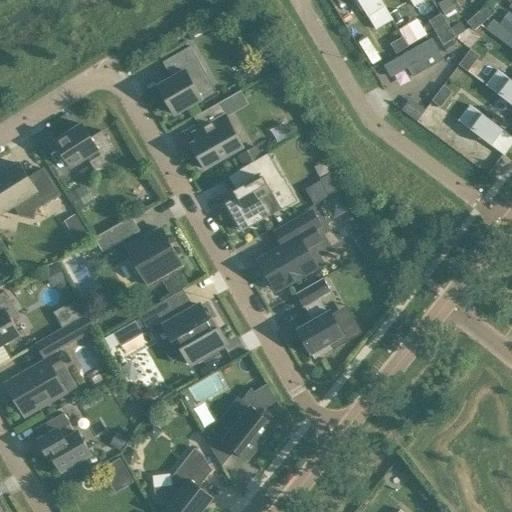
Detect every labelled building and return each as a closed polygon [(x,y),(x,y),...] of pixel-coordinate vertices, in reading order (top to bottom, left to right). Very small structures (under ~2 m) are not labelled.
[(359,0),(376,28),(393,18),(382,0),(359,0)] [(452,0),(443,0),(439,3),(450,21),(458,16),(456,13),(459,11),(452,0)] [(478,13),(486,21),(488,18),(496,12),(488,3),(478,13)] [(435,30),(444,44),(453,39),(456,37),(448,22),(442,13),(430,21),(435,30)] [(475,30),(486,21),(478,13),(468,22),(475,30)] [(511,31),(494,18),(487,28),(511,46),(511,31)] [(427,34),(422,25),(417,19),(400,29),(409,44),(427,34)] [(380,29),(371,34),(382,56),(391,52),(380,29)] [(391,44),(397,53),(409,46),(404,36),(391,44)] [(453,39),(444,44),(443,45),(448,54),(459,48),(453,39)] [(378,68),(387,84),(436,56),(427,41),(378,68)] [(164,62),(172,75),(174,78),(162,85),(167,93),(164,95),(176,114),(203,98),(201,94),(204,83),(201,78),(208,74),(192,46),(164,62)] [(471,49),(460,64),(469,71),(480,56),(471,49)] [(249,84),(260,78),(255,68),(254,67),(243,73),(249,84)] [(511,103),(511,79),(500,71),(488,86),(511,103)] [(444,85),(433,100),(442,106),(453,92),(444,85)] [(207,169),(245,147),(227,116),(228,115),(221,102),(195,117),(202,129),(194,133),(198,141),(192,144),(207,169)] [(460,121),(504,154),(511,143),(511,135),(472,106),(460,121)] [(117,160),(120,157),(112,143),(109,135),(107,136),(103,130),(92,138),(83,124),(56,141),(73,168),(89,158),(97,172),(118,165),(117,160)] [(257,146),(245,152),(251,163),(262,156),(257,146)] [(240,196),(227,203),(243,232),(283,209),(269,185),(283,177),(269,153),(238,171),(247,186),(238,192),(240,196)] [(0,211),(17,201),(22,209),(21,215),(35,218),(37,209),(61,194),(45,169),(30,178),(20,163),(0,176),(0,211)] [(330,196),(321,180),(306,189),(315,204),(330,196)] [(79,208),(91,200),(82,186),(70,194),(79,208)] [(352,208),(342,191),(325,201),(334,218),(352,208)] [(284,246),(262,258),(270,272),(267,274),(275,288),(278,287),(280,290),(310,272),(302,257),(306,254),(304,250),(315,244),(318,235),(320,234),(317,229),(322,226),(313,211),(276,232),(284,246)] [(75,214),(65,221),(71,230),(81,223),(75,214)] [(133,217),(95,238),(103,253),(141,231),(133,217)] [(128,258),(141,281),(145,278),(150,286),(184,266),(162,228),(128,248),(133,255),(128,258)] [(52,286),(61,282),(63,286),(68,283),(57,263),(43,271),(52,286)] [(325,278),(297,294),(305,308),(306,307),(314,321),(299,330),(304,339),(302,340),(311,355),(313,354),(315,359),(333,349),(330,344),(345,336),(331,311),(328,313),(320,299),(332,292),(325,278)] [(0,346),(21,335),(15,326),(16,325),(14,321),(21,317),(6,291),(0,294),(0,346)] [(162,320),(172,314),(165,301),(154,306),(140,314),(148,328),(152,326),(162,320)] [(165,325),(174,341),(177,339),(192,365),(204,358),(206,361),(219,354),(216,351),(228,344),(220,328),(216,330),(201,304),(165,325)] [(89,315),(37,344),(45,358),(97,328),(89,315)] [(55,371),(64,366),(58,355),(49,360),(7,384),(25,415),(67,391),(55,371)] [(216,433),(209,442),(223,466),(236,449),(249,459),(275,426),(261,415),(265,410),(266,410),(252,388),(242,400),(238,397),(213,430),(216,433)] [(196,406),(186,389),(181,392),(191,409),(196,406)] [(79,432),(76,434),(70,425),(72,424),(65,412),(48,422),(53,433),(39,440),(51,460),(54,458),(62,471),(93,454),(79,432)] [(118,432),(111,444),(121,450),(128,438),(118,432)] [(156,497),(169,508),(174,511),(202,511),(214,498),(200,487),(213,470),(204,454),(196,448),(172,477),(173,485),(155,487),(156,497)] [(134,449),(125,455),(131,463),(139,458),(134,449)] [(102,468),(109,480),(127,469),(120,457),(102,468)]
